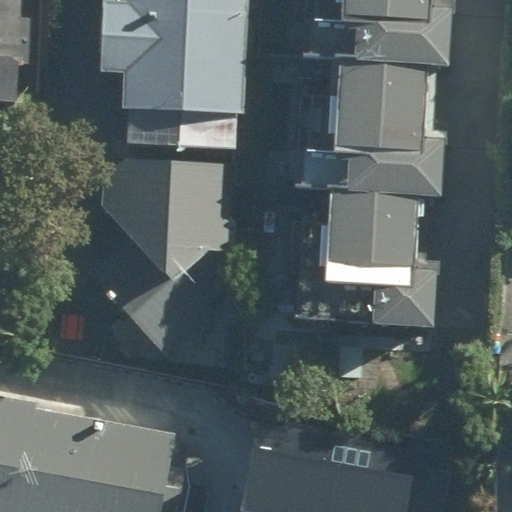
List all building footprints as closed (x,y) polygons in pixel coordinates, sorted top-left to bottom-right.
[(0,0),(0,101),(13,102),(15,63),(30,63),(31,21),(21,21),(22,0),(0,0)] [(121,148),(233,150),(234,116),(241,116),(243,0),(101,0),(100,69),(119,70),(118,110),(122,110),(121,148)] [(408,269),(412,198),(443,199),(446,142),(415,140),(418,67),(449,69),(452,11),(421,9),(421,0),(294,0),(292,61),(330,63),(329,77),(292,75),(288,150),(273,149),(271,190),(323,193),(322,223),(279,221),(274,322),(426,330),(429,270),(408,269)] [(233,164),(116,159),(114,204),(94,204),(88,350),(210,355),(215,251),(230,252),(233,164)] [(94,413),(0,399),(0,511),(155,511),(173,394),(99,383),(94,413)] [(294,426),(213,415),(206,471),(286,482),(294,426)]
